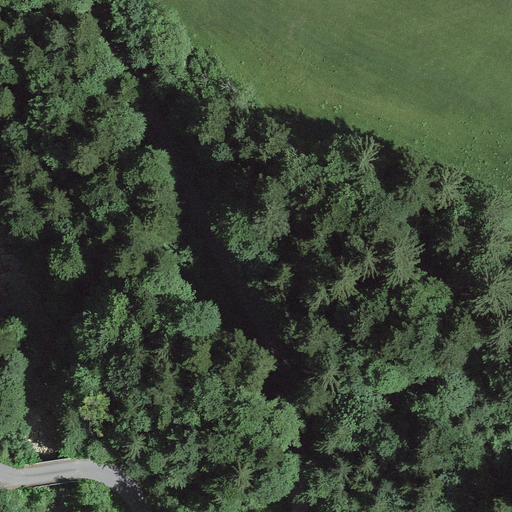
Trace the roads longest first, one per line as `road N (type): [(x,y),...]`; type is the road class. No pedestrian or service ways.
road 1 (unclassified): [(299,511),(289,376),(89,0)]
road 2 (unclassified): [(0,474),(104,472),(142,511)]
